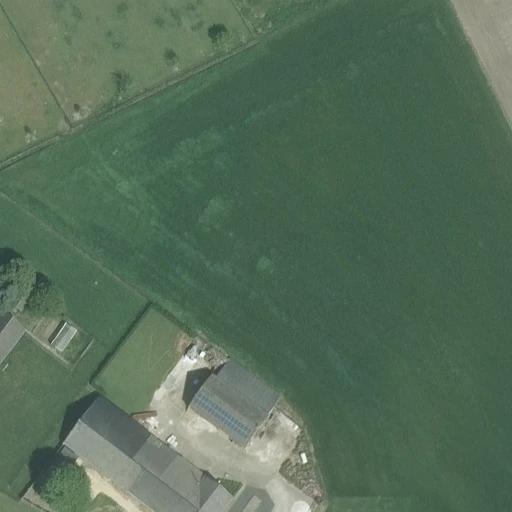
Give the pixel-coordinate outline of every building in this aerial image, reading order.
[(24,286),(14,300),(10,307),(21,315),(26,308),(34,295),(24,286)] [(0,362),(6,355),(22,333),(0,316),(0,362)] [(212,377),(187,411),(245,452),(268,417),(267,417),(280,398),(230,360),(216,379),(212,377)] [(98,399),(76,429),(64,445),(151,511),(223,511),(233,500),(98,399)] [(67,468),(75,458),(64,450),(57,461),(67,468)]
